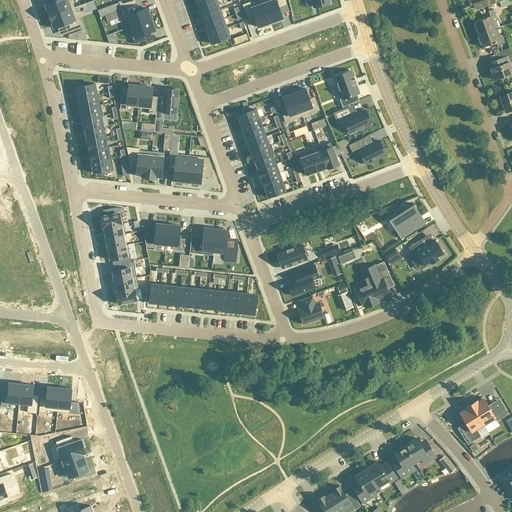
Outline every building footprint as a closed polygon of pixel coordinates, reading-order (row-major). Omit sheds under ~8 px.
[(48,17),(74,8),(70,0),(54,0),(55,1),(53,2),(44,5),(46,11),(48,17)] [(117,0),(121,10),(136,5),(134,0),(117,0)] [(214,0),(194,0),(198,8),(215,2),(214,0)] [(263,0),(261,1),(270,23),(271,23),(272,25),(280,22),(280,20),(282,19),(278,9),(286,6),(284,0),(263,0)] [(249,3),(242,5),(247,20),(253,18),(257,28),(260,27),(260,29),(268,26),(268,24),(270,23),(261,1),(250,5),(249,3)] [(219,11),(215,2),(198,8),(201,17),(219,11)] [(121,10),(117,11),(121,22),(125,20),(128,28),(150,20),(146,9),(138,11),(136,5),(121,10)] [(74,8),(48,17),(51,23),(53,29),(57,28),(64,25),(67,34),(81,29),(74,8)] [(108,8),(97,12),(100,18),(105,16),(109,14),(110,14),(108,8)] [(222,20),(219,11),(201,17),(204,26),(222,20)] [(499,28),(497,22),(493,11),(488,12),(490,17),(473,23),(477,35),(499,28)] [(150,20),(128,28),(134,45),(145,41),(143,35),(154,31),(153,29),(155,29),(152,22),(151,22),(150,20)] [(204,26),(208,35),(225,29),(222,20),(204,26)] [(501,35),(499,28),(477,35),(482,48),(498,43),(499,46),(505,44),(501,35)] [(208,35),(211,45),(229,38),(225,29),(208,35)] [(83,31),(76,33),(79,40),(86,41),(83,31)] [(113,34),(106,36),(108,43),(116,44),(113,34)] [(511,48),(497,54),(500,59),(495,61),(511,55),(511,48)] [(511,62),(511,55),(495,61),(497,67),(490,69),(494,81),(511,74),(511,71),(509,63),(511,62)] [(350,71),(334,77),(342,99),(339,100),(342,108),(357,102),(354,95),(358,94),(350,71)] [(94,85),(75,88),(78,100),(96,96),(94,85)] [(126,111),(127,107),(138,108),(140,87),(128,86),(127,97),(121,96),(119,110),(126,111)] [(138,108),(149,110),(148,114),(155,115),(156,101),(151,101),(152,88),(140,87),(138,108)] [(178,91),(165,89),(163,102),(156,101),(155,115),(155,119),(162,120),(163,114),(175,115),(176,107),(177,107),(178,99),(177,99),(178,91)] [(302,89),(295,92),(295,94),(293,95),(302,118),(319,112),(315,101),(310,103),(305,90),(303,91),(302,89)] [(511,93),(500,97),(505,113),(511,110),(511,93)] [(281,114),(285,124),(302,118),(293,95),(289,96),(289,94),(281,97),(287,112),(281,114)] [(78,100),(80,110),(98,107),(96,96),(78,100)] [(80,110),(82,121),(100,117),(98,107),(80,110)] [(349,135),(371,125),(365,110),(351,116),(347,108),(333,114),(339,128),(345,125),(349,135)] [(237,116),(241,126),(258,120),(255,110),(237,116)] [(82,121),(84,131),(102,128),(100,117),(82,121)] [(241,126),(244,135),(261,129),(258,120),(241,126)] [(84,131),(86,142),(104,138),(102,128),(84,131)] [(244,135),(247,144),(265,138),(261,129),(244,135)] [(104,138),(86,142),(88,153),(106,149),(104,138)] [(247,144),(251,153),(268,147),(265,138),(247,144)] [(361,139),(348,146),(354,159),(361,156),(365,165),(385,155),(378,141),(365,148),(361,139)] [(327,168),(326,168),(327,169),(338,165),(335,157),(340,155),(336,146),(332,148),(330,143),(319,147),(320,149),(327,168)] [(251,153),(254,162),(271,156),(268,147),(251,153)] [(139,149),(126,148),(129,162),(137,163),(136,173),(138,175),(142,176),(141,178),(148,179),(151,152),(138,151),(139,149)] [(338,150),(343,159),(348,157),(344,148),(338,150)] [(88,153),(90,163),(108,160),(106,149),(88,153)] [(320,149),(310,153),(317,172),(326,168),(327,168),(320,149)] [(160,178),(163,154),(151,152),(148,179),(155,179),(155,177),(160,178)] [(317,172),(310,153),(295,158),(300,171),(304,170),(306,176),(317,172)] [(167,171),(174,172),(173,181),(174,181),(174,183),(184,184),(184,182),(186,182),(188,156),(169,154),(167,171)] [(212,168),(208,158),(188,156),(186,182),(190,183),(190,185),(199,186),(200,178),(211,179),(212,168)] [(254,162),(257,171),(275,165),(271,156),(254,162)] [(90,163),(92,174),(110,171),(108,160),(90,163)] [(257,171),(260,180),(278,174),(275,165),(257,171)] [(260,180),(264,189),(281,183),(278,174),(260,180)] [(264,189),(267,199),(285,192),(281,183),(264,189)] [(400,208),(388,216),(397,231),(399,230),(403,236),(414,229),(410,223),(419,218),(411,204),(401,210),(400,208)] [(102,229),(103,229),(103,228),(123,224),(120,213),(123,213),(122,209),(114,208),(112,209),(113,215),(100,217),(102,229)] [(122,235),(123,236),(125,235),(123,224),(103,228),(103,229),(105,239),(122,235)] [(142,228),(145,248),(154,249),(154,244),(165,246),(167,225),(155,224),(155,230),(142,228)] [(184,240),(178,239),(179,227),(167,225),(165,246),(172,246),(171,250),(183,252),(184,240)] [(193,240),(192,254),(212,256),(215,230),(214,230),(214,228),(205,227),(205,229),(203,229),(202,241),(193,240)] [(226,240),(227,231),(225,231),(225,229),(217,228),(217,230),(215,230),(212,256),(223,257),(223,261),(235,262),(237,243),(228,242),(226,240)] [(125,246),(125,245),(123,236),(122,235),(105,239),(107,250),(125,246)] [(420,241),(408,248),(416,261),(413,262),(418,269),(423,265),(423,266),(429,262),(430,265),(438,260),(437,257),(442,254),(434,241),(424,247),(420,241)] [(119,258),(120,264),(130,262),(127,245),(125,245),(125,246),(107,250),(109,260),(119,258)] [(301,245),(276,254),(282,269),(292,265),(292,266),(292,265),(296,264),(296,265),(297,265),(296,264),(306,260),(305,257),(308,256),(305,247),(302,248),(301,245)] [(396,250),(386,257),(391,265),(401,259),(396,250)] [(340,265),(355,259),(352,251),(337,258),(340,265)] [(114,283),(136,279),(133,262),(130,262),(120,264),(121,270),(112,272),(114,283)] [(367,286),(355,291),(361,306),(363,305),(365,308),(378,303),(376,299),(388,294),(382,280),(389,277),(383,262),(372,267),(361,272),(364,278),(367,286)] [(296,279),(287,283),(292,296),(314,288),(311,280),(318,278),(314,266),(296,272),(293,273),(296,279)] [(115,293),(116,294),(133,290),(134,291),(138,290),(136,279),(114,283),(116,293),(115,293)] [(149,285),(148,304),(158,305),(160,286),(149,285)] [(344,285),(337,288),(339,294),(347,291),(344,285)] [(160,286),(158,305),(167,306),(169,287),(160,286)] [(169,287),(167,306),(177,307),(179,288),(169,287)] [(179,288),(177,307),(186,308),(188,289),(179,288)] [(188,289),(186,308),(196,309),(198,290),(188,289)] [(136,301),(134,291),(133,290),(116,294),(118,305),(126,303),(126,305),(133,304),(133,302),(136,301)] [(198,290),(196,309),(205,310),(207,291),(198,290)] [(207,291),(205,310),(215,311),(217,292),(207,291)] [(217,292),(215,311),(224,312),(226,293),(217,292)] [(226,293),(224,312),(234,313),(236,294),(226,293)] [(236,294),(234,313),(244,314),(245,295),(236,294)] [(244,314),(254,315),(256,296),(245,295),(244,314)] [(302,309),(297,311),(302,325),(323,318),(318,304),(314,305),(311,298),(299,302),(302,309)] [(1,395),(0,405),(0,407),(6,408),(6,403),(18,404),(20,386),(20,385),(20,384),(8,383),(7,396),(1,395)] [(18,404),(27,405),(26,413),(36,414),(38,396),(32,396),(33,386),(20,384),(20,385),(20,386),(18,404)] [(39,399),(38,413),(39,413),(45,413),(45,411),(57,412),(58,401),(59,388),(47,387),(45,400),(39,399)] [(58,401),(57,412),(80,415),(78,403),(70,402),(71,390),(59,388),(58,401)] [(482,398),(470,405),(484,427),(495,420),(496,422),(508,414),(501,403),(489,410),(482,398)] [(484,427),(470,405),(459,412),(466,424),(457,429),(467,445),(480,437),(477,431),(484,427)] [(36,420),(35,432),(42,433),(43,421),(36,420)] [(86,427),(85,421),(72,424),(73,430),(86,427)] [(70,437),(55,442),(62,461),(59,462),(85,453),(83,448),(85,447),(82,440),(73,443),(70,437)] [(406,445),(404,446),(415,463),(421,459),(424,465),(435,458),(427,445),(421,448),(415,439),(413,440),(412,438),(405,443),(406,445)] [(415,463),(404,446),(403,447),(401,445),(394,450),(395,451),(393,453),(399,462),(393,466),(401,479),(412,472),(409,467),(415,463)] [(34,462),(33,453),(25,456),(28,464),(34,462)] [(85,453),(59,462),(61,468),(64,467),(68,478),(88,471),(82,455),(85,454),(85,453)] [(444,457),(439,461),(445,468),(449,464),(444,457)] [(371,463),(364,467),(380,492),(378,488),(388,482),(389,483),(396,479),(387,463),(380,468),(377,463),(372,465),(371,463)] [(380,492),(364,467),(357,471),(359,474),(355,476),(360,485),(354,488),(352,485),(351,486),(362,504),(380,492)] [(48,482),(46,469),(37,471),(40,484),(48,482)] [(0,499),(3,499),(2,498),(9,496),(7,489),(14,486),(10,474),(0,477),(0,499)] [(329,495),(339,511),(348,511),(352,509),(353,511),(360,507),(351,494),(346,497),(339,487),(332,491),(334,492),(329,495)] [(339,511),(329,495),(324,498),(323,496),(317,501),(323,511),(339,511)]
